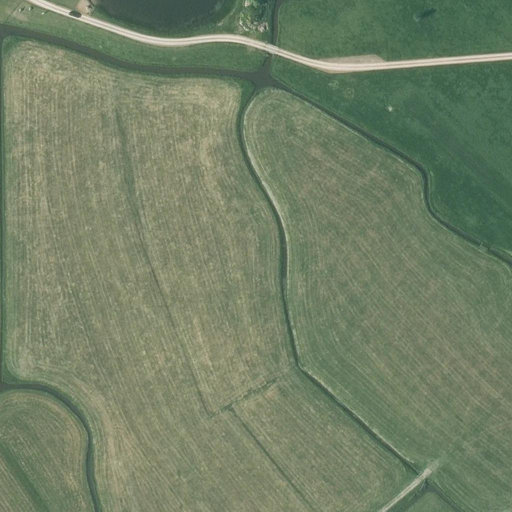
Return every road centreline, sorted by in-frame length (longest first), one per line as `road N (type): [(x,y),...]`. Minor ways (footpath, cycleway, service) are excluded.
road 1 (track): [(263,47),(228,36),(156,41),(33,0)]
road 2 (track): [(511,53),(332,67),(281,54)]
